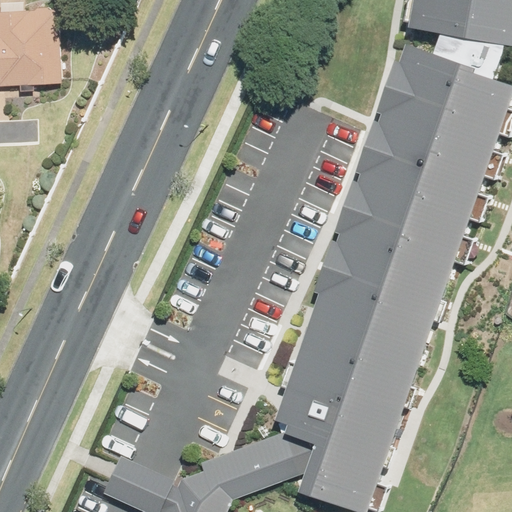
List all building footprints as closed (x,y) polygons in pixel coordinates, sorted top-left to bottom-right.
[(511,0),(429,0),(425,24),(457,29),(511,39),(511,0)] [(0,92),(63,91),(61,19),(3,21),(3,38),(0,38),(0,92)] [(511,39),(457,29),(448,52),(510,72),(511,67),(511,39)] [(298,396),(290,418),(303,425),(336,437),(320,480),(316,490),(321,492),(382,510),(461,282),(466,270),(468,264),(469,260),(477,237),(483,221),(493,192),(498,177),(507,151),(511,136),(511,77),(509,77),(510,72),(448,52),(420,41),(418,49),(326,315),(300,391),(298,396)] [(236,511),(243,499),(317,473),(320,480),(336,437),(303,425),(291,430),(287,432),(236,453),(227,457),(222,459),(209,464),(212,470),(188,480),(181,476),(160,467),(139,457),(130,453),(121,474),(112,493),(121,497),(141,506),(154,511),(236,511)]
